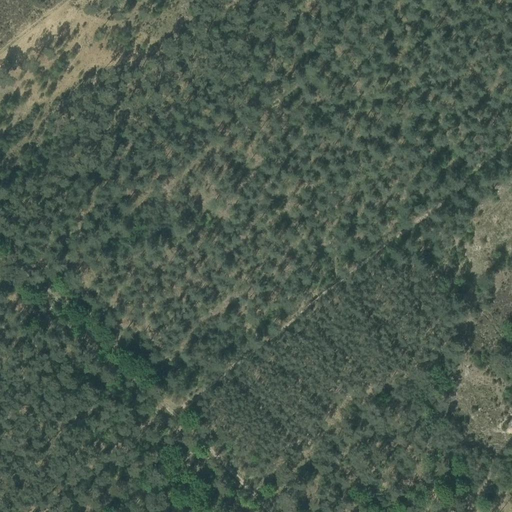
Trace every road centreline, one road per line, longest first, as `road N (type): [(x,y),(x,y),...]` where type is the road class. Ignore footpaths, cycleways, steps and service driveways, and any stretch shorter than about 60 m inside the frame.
road 1 (track): [(511,144),(172,412)]
road 2 (track): [(172,412),(0,241)]
road 3 (track): [(266,511),(172,412)]
